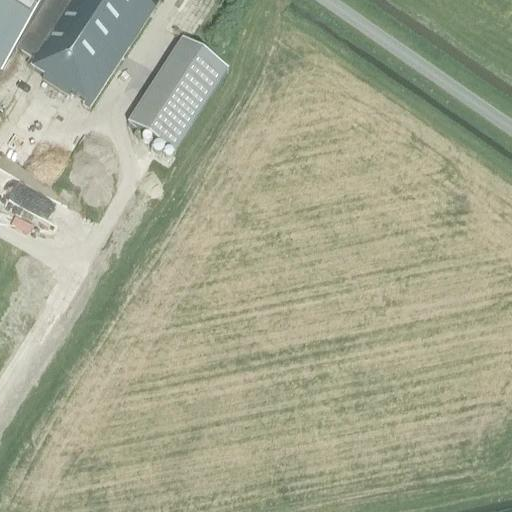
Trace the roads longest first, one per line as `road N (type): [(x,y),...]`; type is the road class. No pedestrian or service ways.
road 1 (track): [(103,118),(122,152),(127,190),(0,396)]
road 2 (unclassified): [(511,129),(324,0)]
